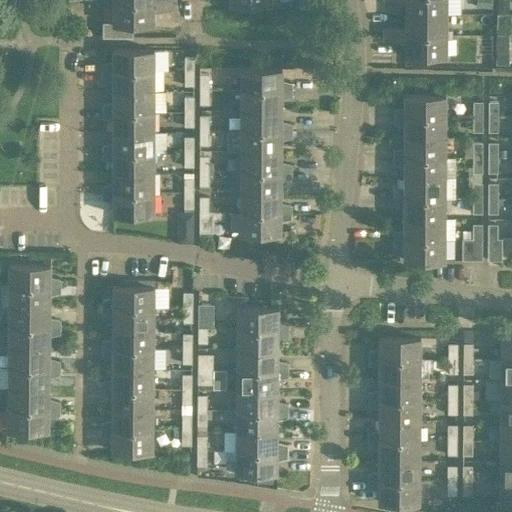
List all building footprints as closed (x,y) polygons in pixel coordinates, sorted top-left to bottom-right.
[(404,0),(404,14),(446,14),(445,0),(404,0)] [(153,7),(152,7),(152,2),(112,2),(112,23),(101,23),(101,37),(131,37),(131,23),(152,24),(153,7)] [(404,14),(404,28),(404,34),(450,34),(450,30),(446,30),(446,14),(404,14)] [(382,40),(394,40),(394,28),(383,28),(382,40)] [(404,28),(394,28),(394,40),(404,40),(404,55),(445,55),(446,38),(450,38),(450,34),(404,34),(404,28)] [(495,51),(508,51),(508,34),(496,33),(495,33),(495,47),(495,51)] [(100,71),(153,71),(153,50),(111,50),(111,63),(100,63),(100,71)] [(508,51),(495,51),(496,64),(509,64),(509,51),(508,51)] [(183,55),(183,71),(193,71),(193,55),(183,55)] [(239,89),(291,89),(291,82),(281,82),(281,68),(239,68),(239,89)] [(111,77),(111,91),(153,91),(153,71),(100,71),(100,77),(111,77)] [(193,71),(183,71),(183,85),(193,85),(193,71)] [(198,74),(199,89),(208,89),(208,74),(198,74)] [(208,89),(199,89),(199,104),(208,104),(208,89)] [(239,89),(239,109),(281,110),(281,97),(291,97),(291,89),(239,89)] [(101,103),(101,111),(153,111),(153,91),(111,91),(111,103),(101,103)] [(391,116),(443,116),(443,95),(402,95),(402,108),(391,108),(391,116)] [(183,96),(183,111),(193,111),(193,96),(183,96)] [(472,101),(472,116),(481,116),(482,101),(472,101)] [(487,101),(487,116),(497,116),(497,101),(487,101)] [(239,109),(239,130),(291,130),(291,123),(281,123),(281,110),(239,109)] [(111,118),(111,132),(153,132),(153,111),(101,111),(101,118),(111,118)] [(193,111),(183,111),(183,126),(192,126),(193,111)] [(198,114),(198,130),(208,130),(208,114),(198,114)] [(402,122),(402,137),(443,137),(443,116),(391,116),(391,122),(402,122)] [(481,116),(472,116),(472,131),(481,131),(481,116)] [(497,116),(487,116),(487,131),(497,131),(497,116)] [(208,130),(198,130),(198,145),(208,145),(208,130)] [(239,130),(239,150),(280,151),(280,138),(291,138),(291,130),(239,130)] [(101,145),(101,152),(153,152),(153,132),(111,132),(111,145),(101,145)] [(183,136),(183,152),(192,152),(192,136),(183,136)] [(391,149),(391,157),(443,157),(443,137),(402,137),(402,149),(391,149)] [(472,142),(472,157),(481,157),(481,142),(472,142)] [(487,142),(487,157),(497,157),(497,142),(487,142)] [(239,150),(239,171),(290,171),(290,165),(280,165),(280,151),(239,150)] [(111,159),(111,172),(152,172),(153,152),(101,152),(101,159),(111,159)] [(192,152),(183,152),(183,166),(192,166),(192,152)] [(198,155),(198,171),(208,171),(207,155),(198,155)] [(401,163),(401,177),(443,177),(443,157),(391,157),(391,163),(401,163)] [(481,157),(472,157),(472,172),(481,172),(481,157)] [(497,157),(487,157),(487,172),(497,172),(497,157)] [(208,171),(198,171),(198,185),(208,185),(208,171)] [(239,171),(238,191),(280,192),(280,179),(290,179),(290,171),(239,171)] [(101,185),(101,192),(152,192),(152,172),(111,172),(111,185),(101,185)] [(183,177),(183,193),(192,193),(192,177),(183,177)] [(391,189),(391,198),(443,198),(443,177),(401,177),(401,189),(391,189)] [(472,182),(472,198),(481,198),(481,182),(472,182)] [(487,182),(487,198),(496,198),(496,182),(487,182)] [(238,191),(238,212),(290,212),(290,205),(280,205),(280,192),(238,191)] [(152,214),(152,192),(101,192),(101,200),(111,200),(111,213),(152,214)] [(192,207),(192,193),(183,193),(183,207),(192,207)] [(198,211),(207,211),(207,197),(198,197),(198,211)] [(401,204),(401,218),(443,218),(443,198),(391,198),(391,204),(401,204)] [(481,198),(472,198),(472,212),(481,212),(481,198)] [(496,198),(487,198),(487,212),(496,212),(496,198)] [(225,212),(207,211),(198,211),(198,233),(212,233),(212,220),(225,220),(225,212)] [(290,219),(290,212),(238,212),(238,233),(280,233),(280,219),(290,219)] [(391,230),(391,238),(442,239),(443,218),(401,218),(401,231),(391,230)] [(472,223),(471,239),(481,239),(481,223),(472,223)] [(487,223),(487,239),(496,239),(496,223),(487,223)] [(177,243),(193,243),(193,231),(178,231),(177,243)] [(442,260),(442,239),(391,238),(391,245),(401,245),(401,260),(442,260)] [(481,239),(471,239),(461,239),(461,259),(480,259),(481,239)] [(500,239),(496,239),(487,239),(487,259),(500,260),(500,239)] [(58,286),(58,279),(47,279),(47,265),(7,265),(6,286),(58,286)] [(58,286),(6,286),(6,306),(47,307),(47,293),(58,293),(58,286)] [(100,307),(152,307),(152,286),(110,286),(110,300),(100,300),(100,307)] [(182,292),(182,308),(191,308),(192,292),(182,292)] [(6,306),(6,327),(58,327),(58,319),(47,319),(47,307),(6,306)] [(110,314),(110,327),(152,328),(152,307),(100,307),(100,314),(110,314)] [(191,308),(182,308),(182,322),(191,322),(191,308)] [(236,329),(287,329),(287,322),(276,322),(276,308),(236,308),(236,329)] [(197,312),(197,329),(206,329),(206,312),(197,312)] [(169,317),(158,318),(159,326),(169,326),(169,317)] [(6,327),(6,347),(47,347),(47,333),(58,333),(58,327),(6,327)] [(100,340),(100,348),(152,348),(152,328),(110,327),(110,340),(100,340)] [(206,329),(197,329),(197,342),(206,342),(206,329)] [(236,329),(235,349),(276,350),(276,335),(287,336),(287,329),(236,329)] [(182,332),(182,348),(191,348),(191,333),(182,332)] [(366,357),(418,357),(419,336),(377,336),(376,351),(366,351),(366,357)] [(462,337),(462,358),(472,358),(472,337),(462,337)] [(498,358),(511,358),(511,337),(498,337),(498,358)] [(447,343),(447,358),(457,358),(457,343),(447,343)] [(6,347),(6,367),(58,368),(58,360),(47,360),(47,347),(6,347)] [(110,355),(110,368),(151,368),(152,348),(100,348),(100,355),(110,355)] [(191,348),(182,348),(181,362),(190,363),(191,348)] [(235,349),(235,370),(286,370),(286,363),(276,362),(276,350),(235,349)] [(197,353),(197,370),(211,370),(211,353),(197,353)] [(377,364),(376,378),(418,378),(418,357),(366,357),(366,364),(377,364)] [(457,358),(447,358),(447,373),(456,373),(457,358)] [(472,358),(462,358),(462,373),(472,373),(472,358)] [(511,358),(498,358),(498,379),(511,378),(511,358)] [(6,367),(6,388),(47,388),(47,375),(58,375),(58,368),(6,367)] [(100,382),(100,388),(151,389),(151,368),(110,368),(110,382),(100,382)] [(211,370),(197,370),(197,385),(212,385),(211,370)] [(235,370),(235,390),(276,390),(276,376),(286,376),(286,370),(235,370)] [(181,373),(181,389),(190,389),(191,374),(181,373)] [(365,391),(365,398),(418,398),(418,378),(376,378),(376,391),(365,391)] [(511,378),(498,379),(497,399),(511,399),(511,378)] [(447,383),(447,399),(456,399),(456,384),(447,383)] [(462,384),(462,399),(472,399),(472,384),(462,384)] [(6,388),(5,408),(57,408),(57,401),(47,401),(47,388),(6,388)] [(110,395),(110,409),(151,409),(151,389),(100,388),(100,395),(110,395)] [(190,389),(181,389),(181,404),(190,404),(190,389)] [(235,390),(235,410),(286,411),(286,403),(276,403),(276,390),(235,390)] [(196,394),(196,410),(206,410),(206,394),(196,394)] [(376,405),(376,419),(418,419),(418,398),(365,398),(365,405),(376,405)] [(456,399),(447,399),(447,413),(456,414),(456,399)] [(472,399),(462,399),(462,414),(472,414),(472,399)] [(511,399),(497,399),(497,420),(511,419),(511,399)] [(57,415),(57,408),(5,408),(5,428),(46,429),(47,415),(57,415)] [(100,422),(100,429),(151,429),(151,409),(110,409),(110,422),(100,422)] [(211,410),(206,410),(196,410),(196,430),(205,430),(205,419),(211,419),(211,410)] [(235,410),(235,431),(276,431),(276,417),(286,417),(286,411),(235,410)] [(181,414),(181,429),(190,429),(190,414),(181,414)] [(365,431),(365,439),(418,439),(418,419),(376,419),(376,432),(365,431)] [(511,419),(497,420),(497,440),(511,440),(511,419)] [(447,424),(447,440),(456,440),(456,424),(447,424)] [(462,440),(471,440),(477,440),(477,433),(472,433),(472,425),(462,424),(462,440)] [(151,451),(151,429),(100,429),(100,435),(110,435),(110,450),(151,451)] [(190,429),(181,429),(181,444),(190,444),(190,429)] [(196,430),(196,451),(205,451),(205,430),(196,430)] [(235,431),(234,451),(286,451),(286,445),(275,444),(276,431),(235,431)] [(376,446),(376,460),(418,460),(418,439),(365,439),(365,446),(376,446)] [(456,440),(447,440),(447,454),(456,454),(456,440)] [(471,440),(462,440),(462,455),(471,455),(471,440)] [(511,440),(497,440),(497,460),(511,460),(511,440)] [(205,451),(196,451),(196,465),(205,465),(205,451)] [(286,459),(286,451),(234,451),(234,472),(275,472),(275,459),(286,459)] [(365,472),(365,480),(418,480),(418,460),(376,460),(376,472),(365,472)] [(511,460),(497,460),(497,481),(511,480),(511,460)] [(446,465),(446,481),(456,481),(456,465),(446,465)] [(462,465),(462,481),(471,481),(471,465),(462,465)] [(273,483),(273,473),(258,473),(258,483),(273,483)] [(417,502),(418,480),(365,480),(365,486),(376,486),(376,501),(417,502)] [(511,511),(511,480),(497,481),(497,501),(494,501),(493,511),(511,511)] [(456,481),(446,481),(446,495),(456,495),(456,481)] [(471,481),(462,481),(462,495),(471,495),(471,481)]
